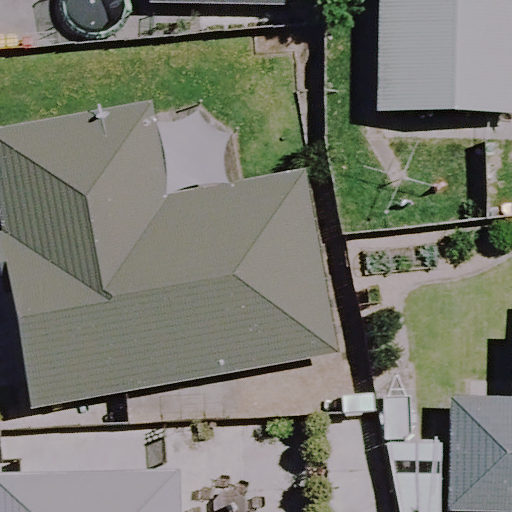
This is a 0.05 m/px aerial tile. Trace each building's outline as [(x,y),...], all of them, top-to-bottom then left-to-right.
[(141,0),(141,10),(283,15),(283,0),(141,0)] [(511,0),(379,0),(377,120),(511,122),(511,0)] [(226,197),(214,116),(0,148),(0,251),(25,414),(330,366),(302,185),(226,197)] [(511,511),(511,410),(449,409),(446,511),(511,511)] [(173,511),(173,480),(0,482),(0,511),(173,511)]
